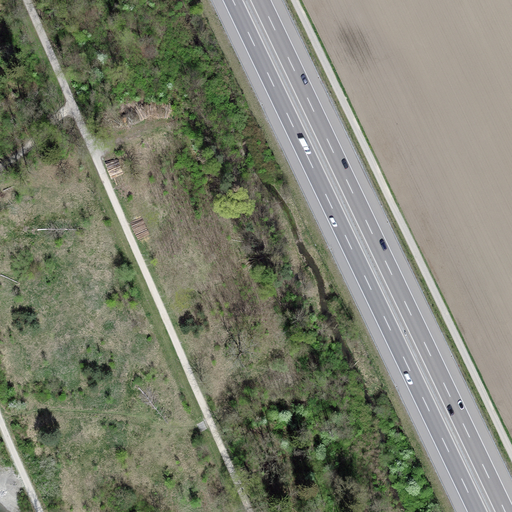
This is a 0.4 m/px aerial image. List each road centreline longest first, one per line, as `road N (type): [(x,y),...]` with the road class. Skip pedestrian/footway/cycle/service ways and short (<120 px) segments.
road 1 (motorway): [(232,0),(477,511)]
road 2 (motorway): [(505,511),(260,0)]
road 3 (track): [(511,453),(297,5)]
road 4 (track): [(27,0),(212,425)]
